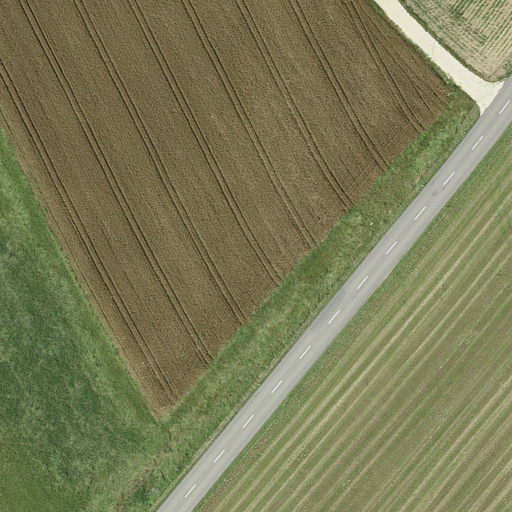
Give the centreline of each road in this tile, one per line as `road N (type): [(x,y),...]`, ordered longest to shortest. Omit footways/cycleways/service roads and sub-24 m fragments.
road 1 (tertiary): [(511,95),(173,511)]
road 2 (track): [(500,110),(389,0)]
